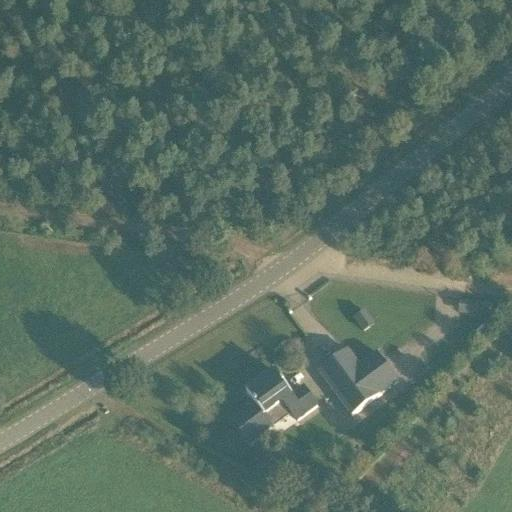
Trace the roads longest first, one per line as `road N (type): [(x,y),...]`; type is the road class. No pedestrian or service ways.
road 1 (unclassified): [(0,447),(299,263),(511,84)]
road 2 (track): [(0,215),(511,297)]
